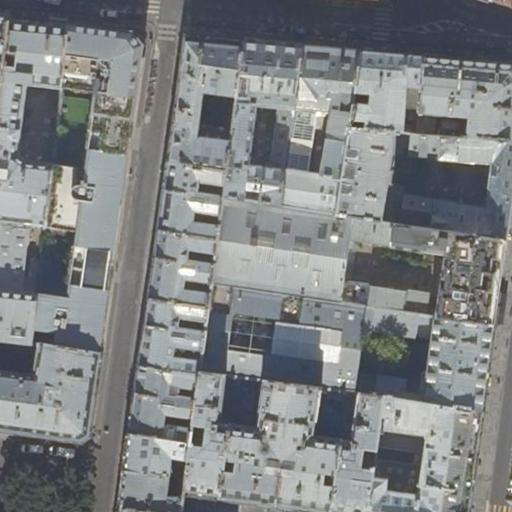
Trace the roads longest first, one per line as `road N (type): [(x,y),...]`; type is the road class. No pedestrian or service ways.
road 1 (residential): [(104,469),(168,6)]
road 2 (residential): [(455,11),(402,27),(168,6)]
road 3 (residential): [(0,484),(4,454),(104,469)]
